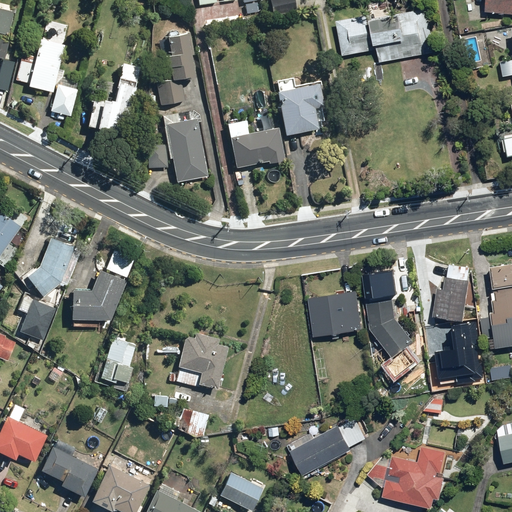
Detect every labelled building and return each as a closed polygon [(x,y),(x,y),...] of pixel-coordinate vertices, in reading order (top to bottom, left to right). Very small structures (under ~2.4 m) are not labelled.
[(295,0),(271,0),(275,15),(297,10),(295,0)] [(511,0),(487,0),(486,14),(511,16),(511,0)] [(237,7),(222,8),(223,19),(238,18),(237,7)] [(0,59),(3,60),(7,43),(0,41),(0,34),(7,36),(12,12),(0,9),(0,59)] [(375,64),(431,54),(429,40),(430,40),(425,9),(336,24),(341,55),(372,50),(375,64)] [(185,102),(181,80),(193,78),(185,35),(160,39),(168,80),(154,83),(159,107),(185,102)] [(17,80),(29,82),(28,86),(53,92),(64,45),(39,39),(34,62),(22,60),(17,80)] [(229,57),(210,60),(212,76),(231,74),(229,57)] [(16,63),(4,61),(0,80),(0,89),(9,91),(16,63)] [(87,129),(105,133),(105,135),(123,139),(138,69),(120,65),(116,84),(98,80),(87,129)] [(278,92),(287,134),(320,128),(315,107),(324,106),(320,83),(278,92)] [(76,92),(56,87),(49,112),(69,117),(76,92)] [(511,100),(511,101),(511,106),(511,138),(502,141),(506,160),(511,158),(511,100)] [(167,124),(177,181),(207,176),(197,119),(167,124)] [(224,126),(234,169),(281,160),(275,128),(248,133),(246,121),(224,126)] [(168,167),(166,144),(148,145),(150,168),(168,167)] [(0,252),(19,229),(0,213),(0,252)] [(22,286),(26,282),(39,298),(59,283),(73,247),(46,238),(36,266),(22,277),(18,281),(22,286)] [(133,258),(110,250),(103,269),(126,277),(133,258)] [(511,269),(511,265),(489,268),(491,288),(511,285),(511,269)] [(124,281),(95,271),(88,292),(69,290),(67,319),(68,320),(68,326),(96,328),(97,321),(107,322),(124,281)] [(466,282),(446,279),(444,290),(435,289),(428,351),(457,355),(466,282)] [(389,284),(362,289),(369,329),(390,359),(412,341),(394,318),(389,284)] [(356,291),(306,298),(312,338),(362,330),(356,291)] [(511,294),(494,296),(494,301),(491,301),(493,314),(490,314),(489,317),(479,319),(481,337),(492,337),(493,348),(511,345),(511,294)] [(193,338),(183,336),(173,380),(215,389),(224,347),(217,345),(218,339),(194,334),(193,338)] [(0,358),(5,361),(11,341),(2,338),(3,337),(0,335),(0,358)] [(134,344),(113,338),(102,362),(103,380),(108,383),(109,378),(125,383),(130,368),(127,366),(134,344)] [(507,366),(492,366),(492,380),(507,380),(507,366)] [(61,373),(52,367),(46,377),(55,383),(61,373)] [(443,399),(433,398),(423,411),(441,413),(443,399)] [(106,412),(93,404),(86,415),(99,424),(106,412)] [(6,418),(4,417),(0,424),(0,454),(11,460),(14,454),(31,463),(45,436),(16,422),(22,410),(13,405),(6,418)] [(205,415),(189,411),(184,431),(200,435),(205,415)] [(365,439),(353,417),(287,451),(301,477),(352,450),(350,447),(365,439)] [(511,421),(494,425),(501,464),(511,461),(511,421)] [(418,464),(380,458),(367,475),(383,487),(380,497),(431,508),(433,499),(438,500),(445,452),(420,448),(418,464)] [(95,470),(50,449),(40,471),(60,480),(56,487),(81,499),(95,470)] [(132,511),(145,485),(106,466),(89,502),(109,511),(110,509),(115,511),(132,511)] [(260,487),(229,471),(217,495),(248,511),(260,487)] [(196,511),(153,489),(140,511),(196,511)]
